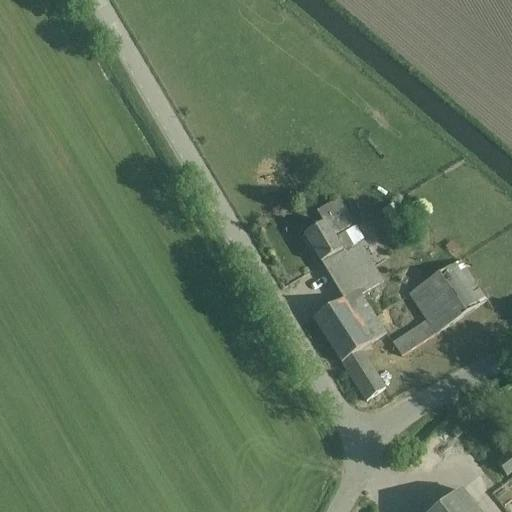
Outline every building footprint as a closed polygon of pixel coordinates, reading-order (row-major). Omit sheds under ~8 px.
[(325,225),(322,227),(305,238),(345,302),(314,322),(366,404),(386,392),(362,354),(387,338),(363,299),(386,285),(361,245),(366,242),(340,200),(318,214),(325,225)] [(487,304),(462,265),(411,298),(428,323),(393,346),(402,360),(487,304)] [(511,454),(497,466),(507,479),(511,474),(511,454)] [(439,511),(476,511),(462,494),(439,511)] [(511,511),(511,494),(494,508),(496,511),(511,511)]
